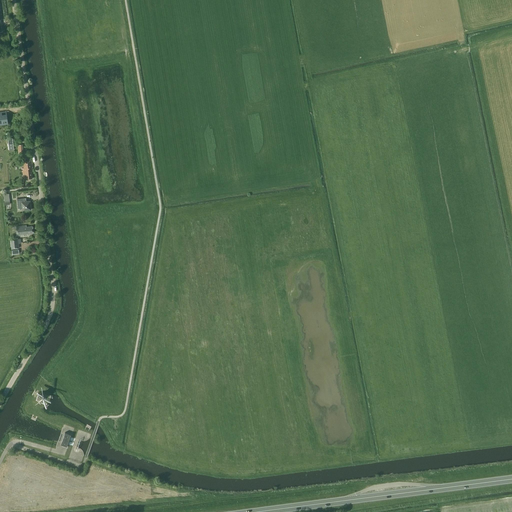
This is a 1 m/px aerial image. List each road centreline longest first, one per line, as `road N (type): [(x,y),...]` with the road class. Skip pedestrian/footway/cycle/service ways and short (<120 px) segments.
road 1 (unclassified): [(0,402),(52,301),(14,0)]
road 2 (trunk): [(258,511),(511,479)]
